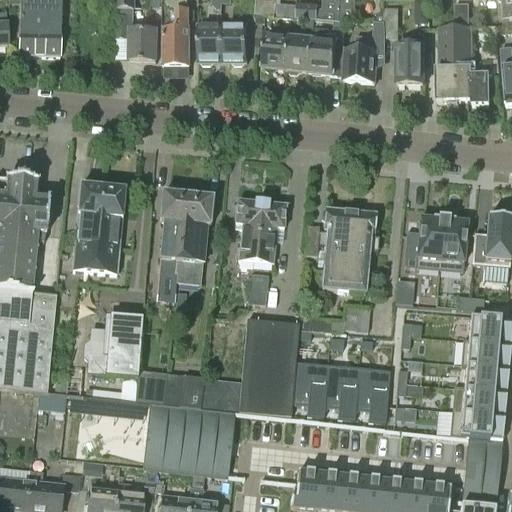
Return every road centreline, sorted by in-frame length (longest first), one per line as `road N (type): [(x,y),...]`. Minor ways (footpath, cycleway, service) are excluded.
road 1 (residential): [(511,158),(0,103)]
road 2 (residential): [(511,462),(505,481),(262,456),(247,511)]
